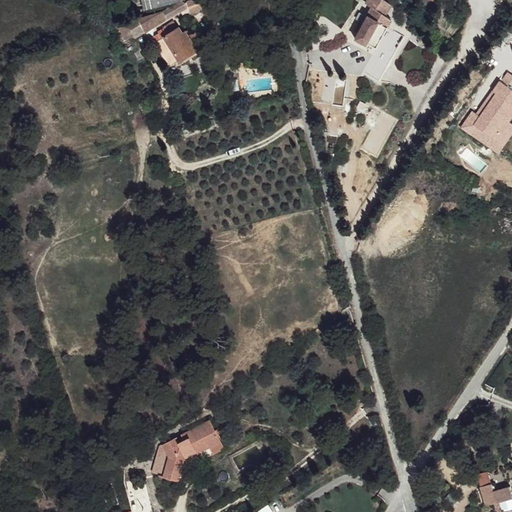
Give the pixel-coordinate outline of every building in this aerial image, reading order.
[(172,1),(171,0),(141,0),(144,9),(172,1)] [(394,6),(383,0),(368,0),(367,6),(370,10),(356,39),(366,45),(367,42),(378,50),(393,21),(388,18),(394,6)] [(194,20),(188,3),(129,22),(136,37),(185,19),(187,22),(194,20)] [(399,25),(393,21),(378,50),(386,52),(399,25)] [(180,30),(176,25),(152,38),(155,44),(180,30)] [(184,38),(180,30),(155,44),(168,65),(197,51),(189,35),(184,38)] [(367,73),(379,80),(394,55),(390,53),(378,50),(375,59),(367,73)] [(507,92),(503,90),(489,108),(493,110),(507,92)] [(511,95),(507,92),(493,110),(489,108),(483,103),(477,112),(506,135),(511,127),(511,95)] [(347,123),(347,104),(336,104),(335,123),(347,123)] [(220,435),(210,415),(182,428),(185,432),(179,435),(176,430),(163,438),(169,450),(162,470),(178,474),(185,451),(196,445),(197,448),(220,435)] [(486,483),(474,486),(478,505),(494,503),(495,511),(511,511),(511,499),(507,501),(505,488),(488,491),(486,483)]
